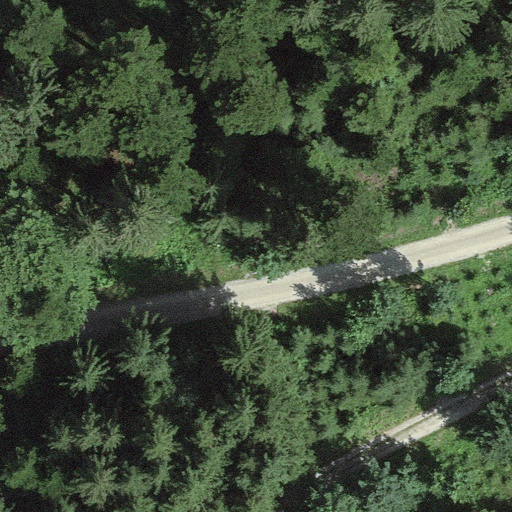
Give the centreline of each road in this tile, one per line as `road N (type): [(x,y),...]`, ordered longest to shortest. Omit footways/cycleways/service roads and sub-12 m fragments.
road 1 (track): [(511,227),(315,281),(0,345)]
road 2 (track): [(511,381),(270,511)]
